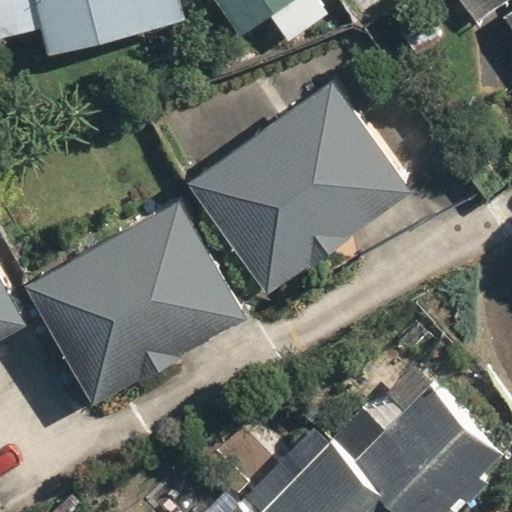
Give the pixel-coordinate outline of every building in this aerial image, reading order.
[(193,0),(0,0),(0,36),(53,26),(57,47),(197,20),(193,0)] [(231,0),(250,26),(286,0),(231,0)] [(511,0),(470,0),(484,21),(503,8),(511,22),(511,0)] [(340,57),(201,168),(284,274),(424,163),(340,57)] [(195,175),(38,269),(109,387),(265,293),(195,175)] [(0,331),(45,305),(0,231),(0,331)] [(446,511),(511,441),(432,369),(365,442),(340,420),(263,504),(245,488),(222,511),(446,511)]
